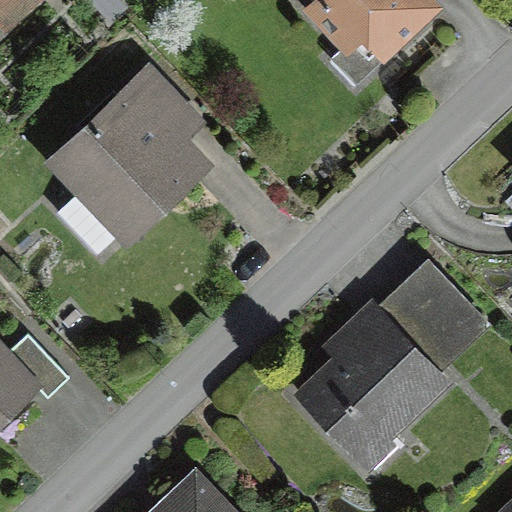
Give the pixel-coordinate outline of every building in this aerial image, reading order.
[(0,0),(0,25),(12,38),(53,0),(0,0)] [(369,85),(444,15),(430,0),(318,0),(326,8),(311,22),(369,85)] [(153,73),(47,169),(124,253),(213,173),(190,147),(207,131),(153,73)] [(430,266),(285,396),(363,481),(456,397),(443,383),(494,337),(430,266)] [(0,436),(40,401),(47,410),(71,389),(30,343),(9,362),(0,351),(0,436)] [(231,511),(200,478),(162,511),(231,511)]
